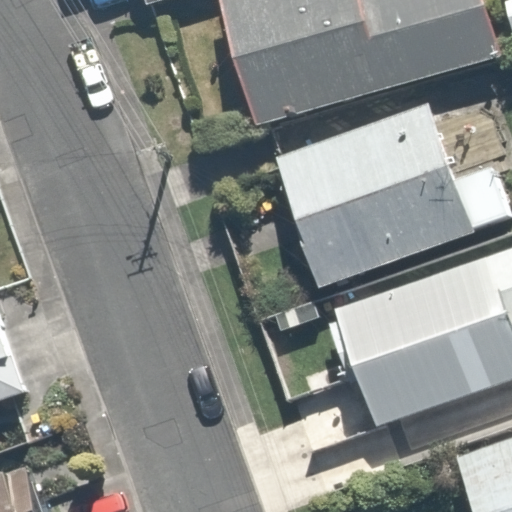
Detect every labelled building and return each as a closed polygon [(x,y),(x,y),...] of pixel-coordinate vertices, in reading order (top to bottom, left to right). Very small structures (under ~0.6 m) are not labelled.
[(511,58),(494,0),(252,0),(232,6),(269,131),(511,58)] [(327,288),(511,219),(511,205),(497,165),(464,178),(437,104),(280,163),(327,288)] [(511,251),(344,300),(383,435),(511,397),(511,251)] [(0,404),(40,390),(0,281),(0,404)] [(511,511),(511,453),(473,466),(487,511),(511,511)] [(0,511),(63,511),(51,477),(0,494),(0,511)]
